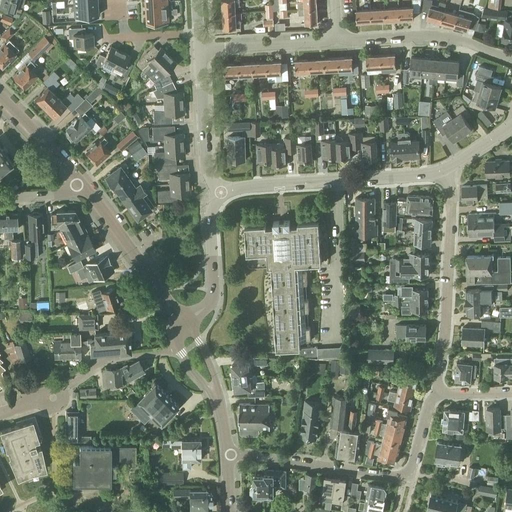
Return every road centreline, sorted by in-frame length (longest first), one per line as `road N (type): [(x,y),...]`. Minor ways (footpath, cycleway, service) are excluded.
road 1 (residential): [(228,454),(409,478),(431,394)]
road 2 (residential): [(431,394),(450,297),(445,168)]
road 3 (tertiary): [(221,195),(445,168)]
road 4 (residential): [(336,39),(440,36),(511,58)]
road 5 (residential): [(221,195),(205,159),(198,49)]
road 6 (tertiary): [(186,321),(211,298),(209,219),(221,195)]
road 7 (residential): [(198,49),(336,39)]
road 8 (tertiary): [(79,185),(159,288)]
road 9 (tertiary): [(0,93),(79,185)]
